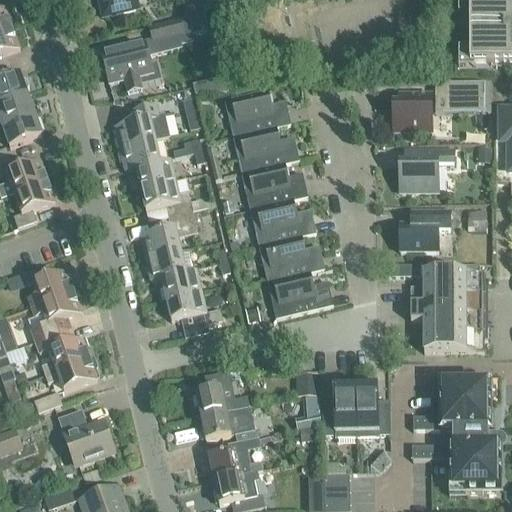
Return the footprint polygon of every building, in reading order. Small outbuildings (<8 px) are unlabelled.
[(97,0),(103,21),(139,12),(135,0),(97,0)] [(511,0),(469,0),(469,14),(470,49),(470,65),(474,65),(511,64),(511,0)] [(0,35),(12,31),(4,11),(0,12),(0,35)] [(100,63),(99,66),(100,70),(102,72),(105,75),(106,75),(110,87),(125,84),(128,96),(141,92),(140,87),(138,80),(152,77),(150,66),(148,61),(182,53),(181,49),(193,46),(191,37),(207,33),(204,19),(181,24),(184,39),(153,46),(153,45),(145,47),(145,46),(102,56),(103,59),(101,60),(100,63)] [(180,23),(149,31),(153,45),(153,46),(184,39),(181,24),(180,23)] [(0,59),(20,52),(12,31),(0,35),(0,59)] [(0,85),(0,108),(28,97),(27,93),(28,93),(30,90),(27,83),(25,82),(23,83),(21,77),(0,85)] [(225,80),(212,83),(215,95),(229,95),(225,80)] [(493,81),(449,81),(436,81),(436,112),(494,111),(493,81)] [(225,105),(234,142),(277,132),(291,129),(287,111),(273,115),(268,95),(225,105)] [(0,124),(2,131),(36,119),(28,97),(0,108),(0,124)] [(394,135),(394,137),(432,137),(432,99),(400,99),(400,109),(394,109),(394,121),(392,121),(392,135),(394,135)] [(190,135),(201,132),(194,103),(183,106),(190,135)] [(511,137),(511,168),(511,167),(511,107),(503,107),(504,137),(511,137)] [(114,130),(119,152),(154,144),(168,141),(163,119),(159,120),(156,108),(131,114),(134,125),(114,130)] [(44,139),(36,119),(2,131),(10,151),(44,139)] [(277,132),(234,142),(242,178),(285,168),(285,169),(300,165),(296,147),(281,151),(277,132)] [(191,144),(194,157),(202,155),(200,143),(191,144)] [(159,166),(159,165),(154,144),(119,152),(124,174),(135,172),(135,171),(159,166)] [(479,167),(491,167),(491,149),(478,150),(479,167)] [(0,153),(0,166),(10,163),(6,152),(0,153)] [(205,166),(202,155),(194,157),(197,168),(205,166)] [(400,194),(400,197),(438,196),(438,169),(454,169),(454,155),(412,155),(412,168),(400,168),(400,181),(398,181),(398,182),(398,194),(400,194)] [(135,172),(140,193),(175,184),(170,162),(159,165),(159,166),(135,171),(135,172)] [(9,185),(0,188),(0,198),(1,202),(14,198),(48,186),(40,165),(7,177),(9,185)] [(219,167),(212,169),(215,184),(223,182),(219,167)] [(242,178),(251,214),(294,204),(294,205),(308,202),(304,184),(290,187),(285,169),(285,168),(242,178)] [(178,198),(175,184),(140,193),(145,215),(165,210),(168,222),(192,216),(207,213),(205,208),(200,204),(190,207),(189,204),(187,205),(185,196),(178,198)] [(14,221),(18,233),(37,226),(33,215),(55,207),(48,186),(14,198),(22,218),(14,221)] [(231,204),(223,205),(225,216),(233,215),(231,204)] [(302,241),(316,238),(312,220),(298,223),(294,205),(294,204),(251,214),(259,251),(302,241)] [(467,214),(468,235),(486,235),(486,214),(467,214)] [(438,235),(450,235),(450,215),(412,215),(412,229),(400,229),(400,241),(398,241),(399,254),(401,254),(401,257),(438,257),(438,235)] [(140,240),(145,262),(180,254),(177,242),(197,237),(192,216),(168,222),(171,233),(140,240)] [(229,242),(232,256),(240,253),(237,240),(229,242)] [(259,251),(267,287),(310,277),(325,274),(321,256),(306,260),(302,241),(259,251)] [(180,254),(145,262),(151,285),(161,282),(185,276),(185,275),(195,273),(190,252),(180,254)] [(220,267),(228,266),(225,254),(217,256),(220,267)] [(228,266),(220,267),(223,279),(230,278),(228,266)] [(52,280),(48,269),(24,278),(28,290),(33,288),(37,299),(28,302),(31,311),(74,296),(66,275),(52,280)] [(388,281),(420,281),(420,269),(388,269),(388,281)] [(161,282),(166,303),(201,295),(196,273),(195,273),(185,275),(185,276),(161,282)] [(310,277),(267,287),(276,324),(333,310),(329,292),(315,296),(310,277)] [(424,277),(424,281),(424,291),(411,291),(411,325),(424,325),(424,357),(484,357),(484,345),(488,345),(488,336),(484,336),(484,298),(488,298),(488,289),(484,289),(484,277),(424,277)] [(201,295),(166,303),(171,325),(191,321),(194,332),(222,326),(219,314),(206,317),(201,295)] [(74,296),(31,311),(35,321),(44,318),(47,328),(30,334),(35,346),(73,333),(69,322),(82,317),(74,296)] [(245,312),(248,326),(261,323),(258,310),(245,312)] [(40,359),(49,355),(53,366),(42,370),(45,379),(90,362),(82,342),(77,344),(73,333),(35,346),(40,359)] [(7,359),(0,361),(0,378),(3,387),(15,382),(14,378),(7,359)] [(90,362),(45,379),(48,388),(59,384),(64,396),(98,383),(90,362)] [(20,376),(14,378),(15,382),(17,388),(28,385),(26,379),(20,376)] [(201,421),(268,407),(268,406),(250,410),(248,401),(234,404),(229,376),(205,381),(208,394),(196,397),(201,421)] [(305,381),(305,398),(319,396),(319,381),(305,381)] [(442,421),(432,421),(412,421),(412,434),(452,434),(452,483),(465,483),(465,496),(499,495),(498,449),(488,450),(488,400),(482,400),(482,388),(448,388),(448,401),(442,401),(442,421)] [(391,439),(390,411),(378,411),(377,395),(375,395),(375,392),(355,393),(357,442),(379,441),(379,439),(391,439)] [(333,397),(334,413),(322,413),(323,441),(335,441),(335,443),(357,442),(355,393),(336,393),(336,397),(333,397)] [(34,405),(39,417),(62,409),(58,396),(34,405)] [(37,416),(33,405),(23,408),(27,420),(37,416)] [(201,421),(206,445),(231,440),(231,439),(242,437),(238,421),(251,419),(253,424),(271,420),(268,407),(201,421)] [(71,447),(79,471),(115,458),(103,425),(88,430),(82,414),(58,423),(67,448),(71,447)] [(320,420),(304,421),(295,423),(297,433),(320,428),(320,420)] [(16,431),(0,437),(0,460),(23,452),(16,431)] [(306,432),(307,444),(320,443),(319,431),(306,432)] [(214,485),(262,474),(261,466),(250,468),(246,453),(261,450),(259,442),(223,449),(225,457),(209,461),(214,485)] [(412,464),(431,463),(449,463),(449,450),(412,450),(412,464)] [(82,476),(86,486),(102,481),(98,470),(82,476)] [(263,474),(262,474),(214,485),(219,509),(231,506),(232,511),(257,511),(265,510),(262,498),(257,499),(254,485),(259,484),(257,475),(263,474)] [(324,492),(350,491),(349,478),(324,479),(324,492)] [(20,486),(3,492),(8,510),(26,503),(20,486)] [(126,511),(118,489),(79,503),(81,511),(126,511)] [(324,492),(324,505),(350,504),(350,491),(324,492)] [(47,511),(55,511),(75,505),(71,493),(45,503),(47,511)]
